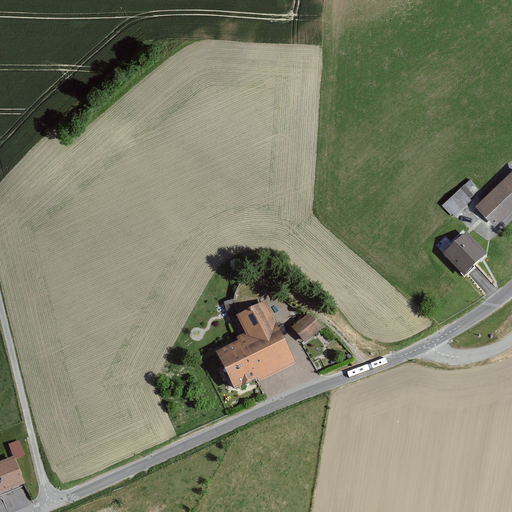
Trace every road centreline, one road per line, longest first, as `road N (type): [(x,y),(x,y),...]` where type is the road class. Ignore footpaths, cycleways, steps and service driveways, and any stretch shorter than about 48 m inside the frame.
road 1 (tertiary): [(423,347),(32,511)]
road 2 (track): [(0,305),(44,506)]
road 3 (track): [(371,369),(326,319),(276,283),(253,285),(250,307)]
